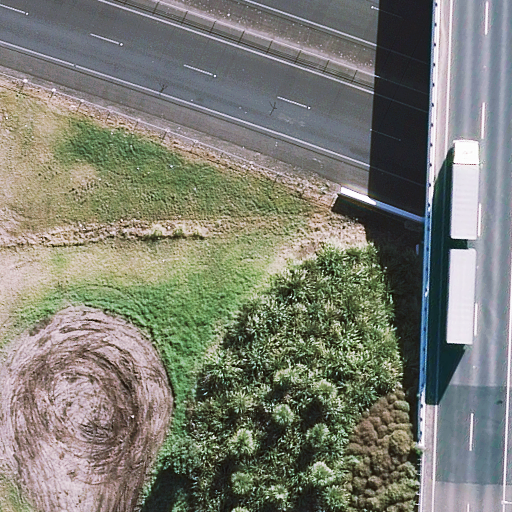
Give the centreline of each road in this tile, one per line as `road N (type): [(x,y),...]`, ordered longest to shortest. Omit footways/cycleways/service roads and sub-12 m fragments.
road 1 (tertiary): [(487,0),(466,511)]
road 2 (motorway): [(511,160),(62,0)]
road 3 (motorway): [(339,0),(511,63)]
